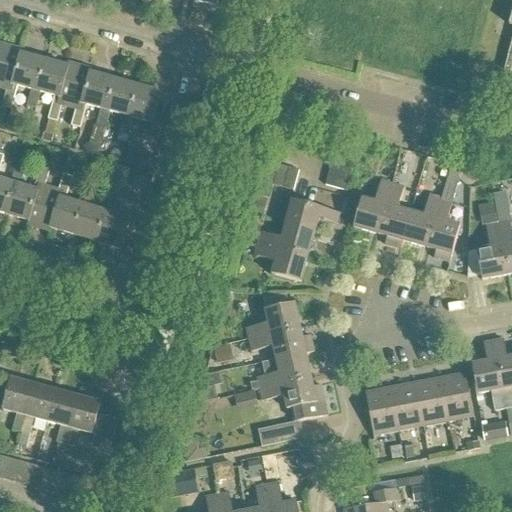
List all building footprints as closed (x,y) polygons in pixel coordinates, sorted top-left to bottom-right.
[(193,0),(193,2),(217,9),(219,0),(193,0)] [(222,0),(220,9),(232,13),(235,0),(222,0)] [(13,87),(22,56),(13,54),(14,50),(0,45),(0,91),(6,93),(2,108),(11,111),(17,88),(13,87)] [(45,62),(22,56),(13,87),(17,88),(31,92),(27,107),(37,110),(41,95),(36,93),(45,62)] [(67,68),(45,62),(36,93),(41,95),(54,98),(48,121),(57,124),(62,108),(64,101),(59,100),(69,65),(68,65),(67,68)] [(83,69),(69,65),(59,100),(64,101),(62,108),(76,112),(71,127),(80,130),(87,108),(82,106),(91,75),(82,73),(83,69)] [(114,82),(91,75),(82,106),(87,108),(100,111),(96,128),(105,130),(110,114),(105,113),(114,82)] [(137,88),(114,82),(105,113),(110,114),(124,118),(119,135),(128,137),(133,121),(128,119),(137,88)] [(161,95),(137,88),(128,119),(133,121),(147,124),(142,142),(157,146),(163,127),(153,124),(161,95)] [(183,108),(173,105),(167,126),(177,129),(183,108)] [(193,111),(183,108),(177,129),(188,131),(193,111)] [(204,113),(193,111),(188,131),(198,134),(204,113)] [(177,129),(167,126),(162,146),(172,149),(177,129)] [(188,131),(177,129),(172,149),(182,152),(188,131)] [(198,134),(188,131),(182,152),(193,155),(198,134)] [(331,144),(329,154),(349,160),(352,150),(331,144)] [(416,185),(424,152),(405,148),(398,181),(416,185)] [(124,165),(149,171),(153,157),(128,150),(124,165)] [(349,160),(329,154),(326,165),(331,166),(346,170),(349,160)] [(0,156),(0,214),(5,216),(15,185),(10,184),(0,180),(0,168),(3,157),(0,156)] [(278,166),(268,164),(262,184),(273,186),(278,166)] [(289,169),(278,166),(273,186),(283,189),(289,169)] [(346,170),(331,166),(328,176),(349,182),(352,172),(346,170)] [(15,185),(5,216),(28,223),(38,192),(33,191),(20,187),(25,171),(15,168),(10,184),(15,185)] [(38,192),(28,223),(29,224),(27,227),(50,234),(60,199),(56,198),(58,192),(44,188),(49,172),(40,169),(33,191),(38,192)] [(289,169),(283,189),(294,192),(299,172),(289,169)] [(441,198),(441,200),(452,203),(453,202),(457,186),(458,180),(448,173),(446,183),(441,198)] [(60,199),(50,234),(50,235),(52,230),(74,237),(83,206),(79,205),(65,201),(72,178),(63,176),(58,192),(56,198),(60,199)] [(349,182),(328,176),(325,187),(346,193),(349,182)] [(106,213),(97,244),(120,252),(130,221),(111,215),(116,199),(119,200),(124,180),(113,177),(107,196),(102,212),(106,213)] [(145,192),(149,181),(136,177),(133,188),(145,192)] [(173,187),(163,184),(157,205),(167,207),(173,187)] [(361,202),(353,230),(378,236),(392,187),(380,184),(374,205),(361,202)] [(183,189),(173,187),(167,207),(178,210),(183,189)] [(392,187),(378,236),(387,239),(385,247),(401,251),(403,243),(410,215),(397,211),(403,190),(392,187)] [(83,206),(74,237),(97,244),(106,213),(102,212),(89,208),(94,192),(84,189),(79,205),(83,206)] [(261,216),(265,201),(251,197),(247,213),(261,216)] [(423,219),(410,215),(403,243),(427,250),(441,200),(429,197),(423,219)] [(337,226),(340,215),(285,200),(281,211),(290,214),(286,227),(315,235),(319,220),(337,226)] [(441,200),(427,250),(436,253),(434,260),(450,265),(460,228),(446,224),(452,203),(441,200)] [(167,207),(157,205),(152,225),(162,228),(167,207)] [(478,207),(482,227),(497,224),(493,205),(478,207)] [(178,210),(167,207),(162,228),(172,231),(178,210)] [(508,208),(496,210),(498,224),(511,221),(508,208)] [(511,237),(510,224),(505,225),(498,226),(507,277),(511,276),(511,237)] [(507,277),(498,226),(486,228),(490,250),(476,253),(482,282),(507,277)] [(261,233),(257,246),(308,260),(315,235),(286,227),(282,240),(261,233)] [(308,260),(257,246),(254,257),(275,263),(272,276),(301,284),(308,260)] [(300,331),(295,305),(257,314),(260,327),(246,330),(249,341),(300,331)] [(302,339),(300,331),(249,341),(251,353),(273,349),(276,361),(306,355),(306,356),(314,354),(310,338),(302,339)] [(511,359),(507,360),(503,341),(493,343),(505,411),(508,427),(511,425),(511,359)] [(487,364),(472,367),(477,396),(491,394),(495,413),(505,411),(493,343),(483,345),(487,364)] [(214,350),(217,365),(233,362),(230,346),(214,350)] [(311,379),(306,356),(306,355),(276,361),(263,364),(266,377),(257,379),(260,391),(311,379)] [(465,376),(440,381),(448,423),(474,419),(465,376)] [(291,410),(294,424),(258,432),(262,449),(303,440),(300,423),(323,418),(320,405),(325,404),(321,387),(313,389),(311,379),(260,391),(262,402),(284,397),(287,411),(291,410)] [(34,386),(12,380),(3,413),(17,416),(13,432),(21,434),(34,386)] [(440,381),(415,385),(423,428),(448,423),(440,381)] [(415,385),(390,390),(398,433),(423,428),(415,385)] [(56,392),(34,386),(21,434),(30,437),(34,421),(47,425),(56,392)] [(398,433),(390,390),(365,395),(373,438),(398,433)] [(56,392),(47,425),(60,428),(56,444),(65,446),(78,398),(56,392)] [(101,404),(78,398),(65,446),(73,449),(78,433),(94,437),(91,449),(108,454),(118,422),(100,417),(98,423),(96,422),(101,404)] [(494,429),(483,432),(485,443),(503,439),(502,433),(495,434),(494,429)] [(390,449),(392,461),(403,459),(400,447),(390,449)] [(404,448),(406,461),(415,459),(413,447),(404,448)] [(0,479),(3,481),(9,460),(0,457),(0,479)] [(9,460),(3,481),(13,483),(19,463),(9,460)] [(264,462),(267,477),(277,475),(274,461),(264,462)] [(247,464),(249,474),(262,472),(260,462),(247,464)] [(19,463),(13,483),(23,486),(29,466),(19,463)] [(214,468),(216,479),(235,476),(233,464),(214,468)] [(29,466),(23,486),(33,489),(39,469),(29,466)] [(111,482),(114,470),(102,467),(99,479),(111,482)] [(49,471),(39,469),(33,489),(43,492),(49,471)] [(207,477),(206,470),(164,477),(168,501),(199,496),(196,479),(207,477)] [(49,471),(43,492),(53,494),(59,474),(49,471)] [(59,474),(53,494),(63,497),(69,477),(59,474)] [(386,477),(387,485),(426,484),(425,476),(386,477)] [(69,477),(63,497),(73,500),(79,480),(69,477)] [(89,482),(79,480),(73,500),(83,503),(89,482)] [(89,482),(83,503),(93,505),(99,485),(89,482)] [(298,511),(296,504),(283,507),(278,485),(266,487),(271,511),(298,511)] [(271,511),(266,487),(255,490),(259,511),(253,511),(271,511)] [(423,489),(412,490),(414,504),(424,502),(423,489)] [(343,511),(387,511),(386,505),(400,503),(398,491),(374,494),(376,506),(344,511),(343,511)] [(231,511),(229,495),(217,497),(219,511),(231,511)] [(219,511),(217,497),(205,499),(207,511),(219,511)]
